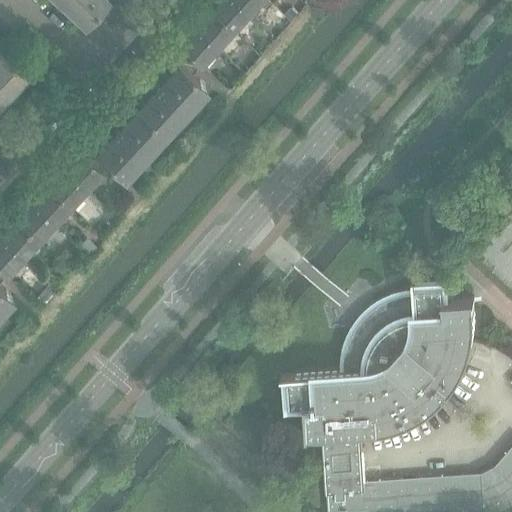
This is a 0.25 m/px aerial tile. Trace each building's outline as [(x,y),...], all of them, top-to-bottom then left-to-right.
[(63,0),(83,18),(99,0),(63,0)] [(292,18),(297,12),(291,6),(285,12),(292,18)] [(424,511),(422,476),(379,479),(379,487),(363,488),(361,430),(373,429),(383,427),(393,425),(402,422),(411,418),(420,414),(428,408),(436,402),(445,393),(442,390),(445,386),(449,389),(453,383),(459,375),(463,367),(467,358),(470,349),(473,340),(474,328),(474,321),(475,316),(474,305),(474,298),(474,296),(445,298),(444,282),(414,284),(414,279),(412,279),(413,292),(407,293),(399,294),(392,297),(386,300),(379,303),(373,308),(373,317),(364,328),(355,328),(351,336),(348,342),(346,349),(345,357),(344,364),(344,370),(281,375),(281,376),(287,376),(288,406),(304,405),(306,434),(308,434),(308,433),(322,432),(326,492),(327,492),(328,511),(424,511)] [(0,284),(0,309),(12,296),(0,284)] [(422,476),(424,511),(498,511),(501,511),(505,509),(510,507),(511,505),(511,445),(494,466),(494,465),(481,471),(481,472),(422,476)]
